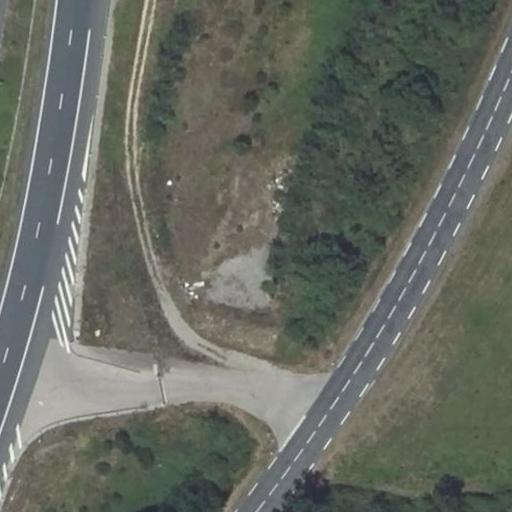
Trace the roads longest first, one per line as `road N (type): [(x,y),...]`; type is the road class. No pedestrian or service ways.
road 1 (tertiary): [(511,71),(379,335),(253,511)]
road 2 (motorway): [(0,374),(37,232),(74,0)]
